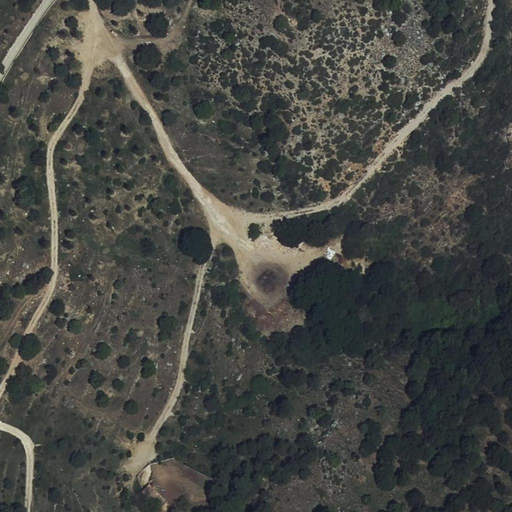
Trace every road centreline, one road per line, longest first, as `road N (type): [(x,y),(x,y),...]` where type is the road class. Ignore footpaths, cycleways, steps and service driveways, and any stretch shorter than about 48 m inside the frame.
road 1 (track): [(96,36),(196,191),(222,211),(258,217),(305,212),(352,190),(471,69),(491,0)]
road 2 (track): [(0,392),(54,280),(49,154),(89,72),(96,36),(89,0)]
